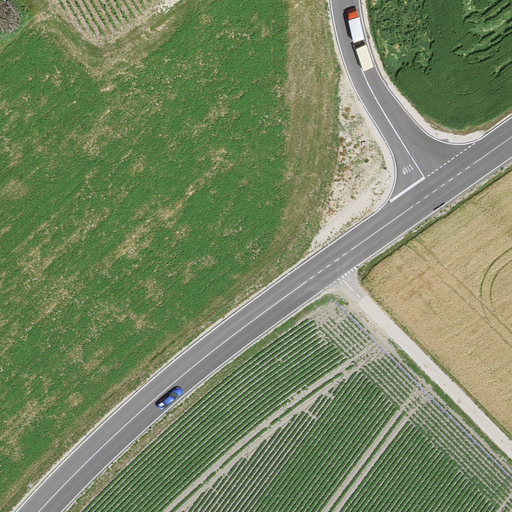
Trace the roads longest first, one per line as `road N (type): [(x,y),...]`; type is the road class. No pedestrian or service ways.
road 1 (secondary): [(341,260),(210,353),(33,511)]
road 2 (track): [(332,268),(511,449)]
road 3 (secondary): [(492,153),(341,260)]
road 4 (tertiary): [(341,260),(362,166),(367,87)]
road 5 (tertiary): [(367,87),(418,126),(492,153)]
